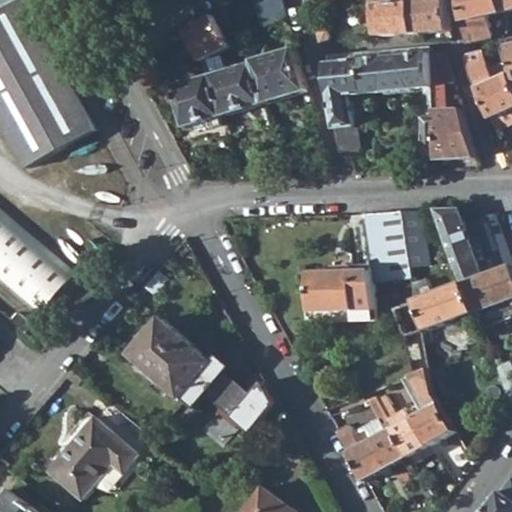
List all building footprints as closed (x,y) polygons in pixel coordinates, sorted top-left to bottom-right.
[(25,0),(22,0),(0,12),(0,109),(32,167),(98,130),(25,0)] [(288,19),(283,0),(256,0),(262,25),(288,19)] [(428,0),(416,1),(419,37),(420,43),(429,42),(428,36),(454,34),(449,0),(428,0)] [(469,46),(495,39),(493,17),(508,14),(506,0),(463,0),(465,19),(464,21),(469,46)] [(380,6),(383,40),(419,37),(416,1),(380,6)] [(235,29),(224,12),(189,32),(206,60),(234,46),(232,42),(227,33),(235,29)] [(232,42),(239,37),(235,29),(227,33),(232,42)] [(334,46),(333,30),(321,31),(325,46),(334,46)] [(309,89),(299,48),(256,62),(256,64),(269,105),(312,93),(311,92),(309,89)] [(373,94),(430,89),(436,88),(435,56),(434,50),(396,52),(397,58),(370,60),(373,94)] [(496,52),(498,60),(505,58),(502,50),(496,52)] [(511,112),(511,63),(495,71),(489,54),(473,58),(471,62),(477,79),(495,121),(511,112)] [(146,89),(162,78),(150,55),(134,67),(146,89)] [(352,62),(351,55),(332,56),(333,64),(352,62)] [(450,116),(448,86),(456,85),(447,55),(435,56),(436,88),(438,117),(441,161),(481,161),(466,113),(450,116)] [(207,61),(208,68),(215,66),(213,59),(207,61)] [(349,152),(363,149),(356,96),(373,94),(370,60),(352,62),(333,64),(342,154),(349,152)] [(269,105),(256,64),(218,76),(229,117),(269,105)] [(218,76),(179,88),(193,128),(215,122),(217,128),(228,125),(226,118),(229,117),(218,76)] [(438,117),(436,88),(430,89),(430,94),(427,98),(427,118),(438,117)] [(442,172),(441,161),(438,117),(427,118),(425,162),(431,162),(432,172),(442,172)] [(299,178),(297,169),(288,170),(291,179),(299,178)] [(80,274),(0,205),(0,277),(43,315),(80,274)] [(478,240),(474,241),(463,211),(441,212),(462,268),(486,259),(479,239),(478,240)] [(408,213),(419,269),(436,266),(430,241),(426,212),(408,213)] [(408,213),(368,214),(378,271),(379,284),(421,279),(419,269),(408,213)] [(511,317),(511,252),(497,215),(474,222),(473,226),(478,240),(479,239),(486,259),(462,268),(468,285),(479,314),(485,328),(511,317)] [(379,284),(378,271),(316,276),(319,313),(381,308),(379,284)] [(436,277),(418,281),(421,295),(439,291),(436,277)] [(431,331),(479,314),(468,285),(425,299),(431,331)] [(426,332),(431,331),(425,299),(397,310),(406,339),(413,375),(432,367),(426,332)] [(14,321),(29,334),(37,325),(22,311),(14,321)] [(217,363),(164,320),(134,356),(187,399),(217,363)] [(236,367),(223,355),(217,363),(187,399),(170,420),(183,431),(194,418),(239,456),(262,427),(249,403),(238,416),(213,396),(236,367)] [(511,360),(500,366),(511,396),(511,360)] [(456,393),(445,363),(432,367),(436,391),(441,399),(456,393)] [(433,439),(456,425),(441,399),(436,391),(432,367),(413,375),(429,404),(416,412),(433,439)] [(420,448),(433,439),(416,412),(412,415),(407,407),(398,413),(386,394),(379,397),(396,425),(412,454),(416,459),(424,455),(420,448)] [(340,433),(368,483),(412,454),(396,425),(379,397),(371,402),(380,417),(387,430),(370,442),(363,446),(355,433),(352,427),(340,433)] [(99,417),(143,453),(156,438),(112,401),(99,417)] [(143,453),(99,417),(55,469),(87,497),(117,461),(129,470),(143,453)] [(355,433),(363,446),(370,442),(387,430),(380,417),(355,433)] [(511,511),(511,479),(486,511),(511,511)] [(299,511),(267,489),(249,511),(299,511)] [(0,502),(0,511),(39,511),(10,490),(0,502)]
